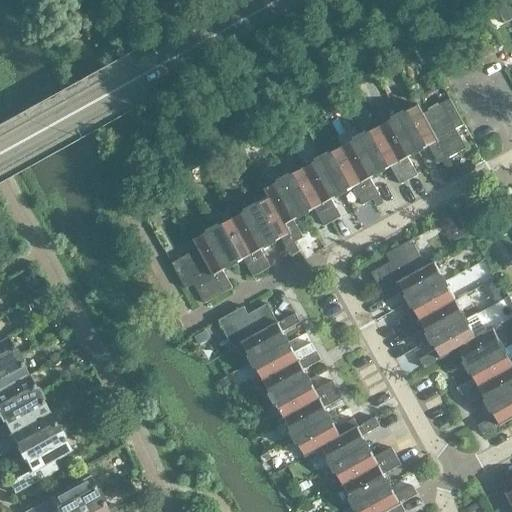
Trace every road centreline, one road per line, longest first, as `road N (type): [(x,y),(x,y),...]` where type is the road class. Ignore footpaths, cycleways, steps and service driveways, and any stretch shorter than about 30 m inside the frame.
road 1 (secondary): [(0,153),(279,0)]
road 2 (residential): [(453,475),(334,265)]
road 3 (residential): [(334,265),(353,245),(511,160)]
road 4 (residential): [(195,322),(284,275),(334,265)]
